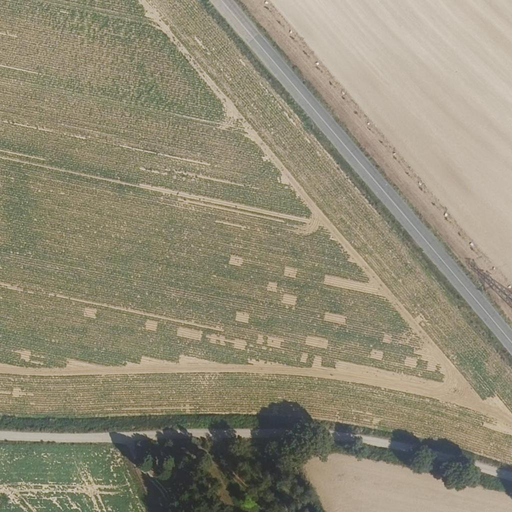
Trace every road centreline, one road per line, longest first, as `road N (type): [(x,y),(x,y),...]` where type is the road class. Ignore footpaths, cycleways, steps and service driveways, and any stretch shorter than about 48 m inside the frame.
road 1 (track): [(511,476),(370,439),(288,433),(0,439)]
road 2 (tertiary): [(511,343),(220,0)]
